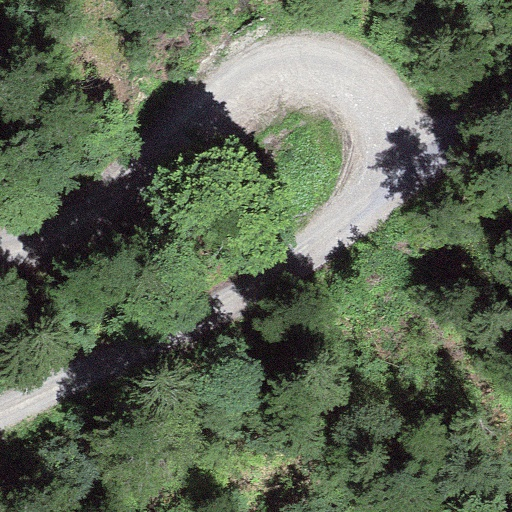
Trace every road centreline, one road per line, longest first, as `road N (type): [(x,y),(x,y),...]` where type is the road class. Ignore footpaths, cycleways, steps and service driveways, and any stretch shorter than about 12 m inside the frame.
road 1 (track): [(0,426),(255,287),(316,244),(367,201),(400,143),(375,91),(349,63),(310,52),(277,55),(251,68),(97,210),(49,239),(0,252)]
road 2 (track): [(400,143),(471,126),(511,103)]
